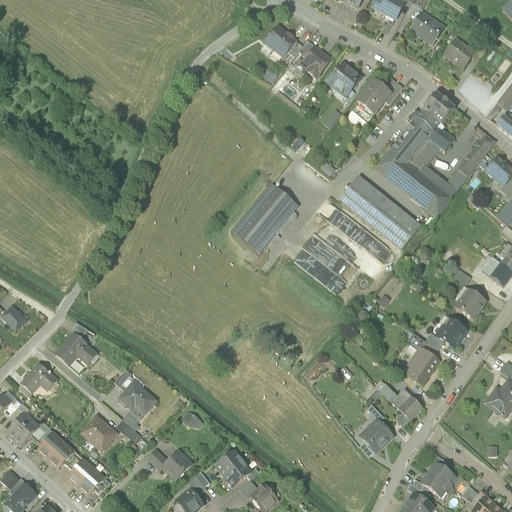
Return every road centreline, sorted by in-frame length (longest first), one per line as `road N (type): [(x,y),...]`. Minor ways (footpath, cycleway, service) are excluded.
road 1 (residential): [(0,378),(86,274),(192,70),(280,1)]
road 2 (residential): [(511,151),(418,77),(280,1)]
road 3 (residential): [(511,306),(419,436)]
